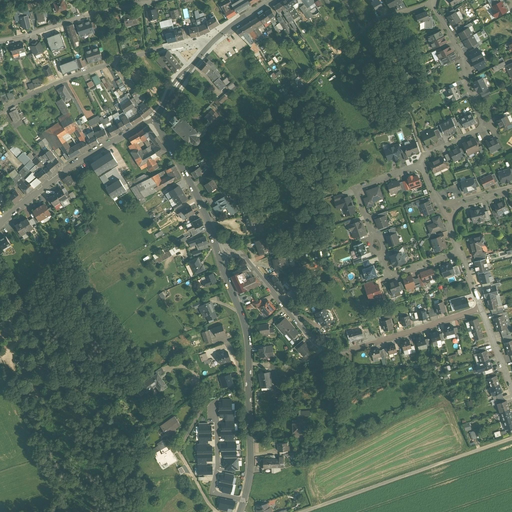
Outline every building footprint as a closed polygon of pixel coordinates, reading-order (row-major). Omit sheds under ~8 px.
[(63,0),(62,0),(54,3),(56,7),(58,12),(66,8),(64,2),(63,0)] [(237,0),(238,0),(232,4),(235,10),(237,13),(250,5),(249,4),(250,3),(248,0),(237,0)] [(288,0),(284,0),(282,1),(286,8),(288,11),(289,13),(291,12),(289,9),(288,10),(288,9),(293,6),(288,0)] [(312,0),(298,0),(297,1),(299,3),(299,2),(301,1),(305,6),(308,10),(309,12),(317,7),(312,0)] [(377,11),(383,7),(378,0),(375,0),(372,2),(377,11)] [(282,1),(277,4),(281,11),(282,10),(286,8),(282,1)] [(499,3),(492,7),(494,10),(491,12),(495,18),(506,12),(501,2),(499,3)] [(296,11),(293,6),(288,9),(288,10),(289,9),(291,12),(289,13),(293,20),(299,16),(296,11)] [(42,9),(35,10),(35,13),(36,17),(38,17),(39,21),(45,20),(42,9)] [(228,10),(225,12),(228,19),(233,16),(235,16),(232,11),(231,9),(228,10)] [(271,9),(265,12),(269,19),(272,17),(275,16),(271,9)] [(156,10),(148,12),(150,21),(151,21),(158,19),(156,10)] [(177,10),(171,12),(173,20),(179,18),(177,10)] [(285,13),(284,14),(289,23),(293,20),(289,13),(288,11),(285,13)] [(29,12),(14,16),(16,22),(19,21),(19,20),(21,19),(21,18),(27,16),(27,17),(30,16),(29,12)] [(265,12),(259,16),(263,23),(264,24),(270,20),(269,19),(265,12)] [(427,12),(416,16),(418,23),(425,21),(430,19),(429,18),(427,12)] [(136,13),(124,16),(126,26),(139,23),(137,18),(136,13)] [(448,17),(447,17),(452,25),(460,21),(455,13),(448,17)] [(27,16),(21,18),(21,19),(24,29),(30,27),(27,17),(27,16)] [(215,17),(209,21),(211,23),(210,23),(213,28),(220,25),(215,17)] [(431,18),(429,18),(430,19),(425,21),(425,28),(432,28),(432,27),(435,26),(433,19),(432,20),(432,18),(431,18)] [(171,19),(163,22),(165,28),(173,26),(171,19)] [(253,20),(248,23),(253,29),(256,27),(258,26),(253,20)] [(293,20),(289,23),(290,24),(291,24),(295,29),(298,27),(297,26),(293,20)] [(90,21),(84,23),(87,35),(94,33),(93,29),(91,23),(90,21)] [(84,23),(77,26),(78,28),(80,34),(81,37),(87,35),(84,23)] [(253,29),(248,23),(243,26),(248,33),(250,31),(253,29)] [(277,26),(274,27),(278,33),(283,30),(279,24),(277,25),(277,26)] [(207,25),(201,27),(204,34),(210,32),(209,31),(207,25)] [(243,26),(237,31),(241,37),(243,36),(247,33),(248,33),(243,26)] [(74,27),(67,29),(70,37),(71,37),(74,36),(76,35),(74,28),(74,27)] [(198,27),(189,29),(191,38),(200,36),(199,29),(198,27)] [(261,35),(256,27),(253,29),(258,37),(261,35)] [(465,30),(459,33),(461,37),(463,41),(473,36),(468,28),(465,30)] [(253,29),(250,31),(250,32),(255,39),(258,37),(253,29)] [(182,30),(175,31),(175,32),(177,41),(184,39),(182,30)] [(431,35),(427,37),(428,40),(429,40),(430,43),(430,42),(443,37),(443,36),(441,31),(431,35)] [(169,34),(166,34),(167,35),(168,43),(177,41),(175,32),(169,34)] [(66,48),(60,33),(47,38),(53,53),(66,48)] [(443,37),(430,42),(433,48),(437,46),(445,43),(446,42),(444,36),(443,36),(443,37)] [(473,36),(463,41),(466,45),(466,46),(468,49),(477,43),(473,36)] [(44,52),(39,42),(37,43),(37,42),(32,44),(33,45),(31,46),(35,56),(44,52)] [(22,43),(17,45),(19,53),(25,52),(22,43)] [(256,47),(253,43),(251,44),(250,46),(251,47),(251,48),(250,49),(254,54),(259,51),(256,47)] [(17,45),(10,47),(13,55),(19,53),(17,45)] [(441,51),(437,53),(439,59),(441,58),(453,53),(450,47),(441,51)] [(98,48),(92,50),(95,61),(102,59),(100,54),(99,52),(98,48)] [(92,50),(85,52),(87,59),(89,63),(95,61),(92,50)] [(471,55),(470,56),(473,62),(482,57),(483,57),(480,50),(479,51),(471,55)] [(182,68),(168,51),(164,54),(161,56),(168,64),(176,73),(182,68)] [(453,53),(441,58),(444,64),(446,63),(453,60),(456,58),(453,52),(453,53)] [(168,64),(161,56),(159,59),(157,60),(164,68),(168,64)] [(482,57),(473,62),(472,62),(475,69),(484,64),(485,63),(482,57)] [(84,61),(82,61),(81,58),(76,60),(79,69),(86,66),(84,61)] [(65,74),(79,69),(76,60),(62,65),(65,74)] [(206,63),(204,61),(198,68),(204,73),(210,67),(206,63)] [(214,64),(209,61),(206,63),(210,67),(213,72),(213,71),(216,70),(216,69),(214,64)] [(49,67),(43,69),(47,77),(52,75),(49,67)] [(224,84),(222,82),(221,81),(218,77),(213,71),(213,72),(210,67),(204,73),(209,77),(211,76),(216,81),(214,83),(220,91),(226,87),(224,84)] [(96,86),(101,83),(96,75),(91,78),(96,86)] [(237,88),(227,76),(221,81),(222,82),(224,84),(225,84),(230,90),(232,92),(237,88)] [(112,94),(114,93),(106,77),(104,78),(106,83),(109,87),(112,94)] [(33,82),(35,88),(41,86),(38,79),(33,82)] [(482,79),(473,83),(474,86),(476,91),(477,90),(478,93),(487,89),(482,79)] [(71,98),(64,87),(57,91),(60,96),(64,103),(71,98)] [(455,87),(448,90),(449,94),(447,94),(449,98),(451,98),(453,101),(460,98),(458,94),(456,91),(457,91),(455,87)] [(94,101),(88,88),(85,89),(92,102),(94,101)] [(140,92),(137,88),(134,90),(135,93),(132,95),(133,97),(137,94),(140,92)] [(224,95),(217,101),(221,104),(222,104),(228,99),(226,97),(224,95)] [(70,113),(62,100),(57,103),(64,116),(70,113)] [(131,100),(127,102),(129,106),(131,110),(132,109),(133,111),(137,109),(136,108),(132,102),(131,100)] [(149,107),(145,102),(144,103),(142,101),(139,104),(143,108),(142,109),(143,111),(149,107)] [(129,106),(127,102),(121,106),(125,113),(131,110),(129,106)] [(219,115),(209,106),(205,110),(208,113),(204,118),(210,124),(219,115)] [(149,107),(143,111),(147,116),(153,112),(149,107)] [(133,111),(132,111),(135,116),(133,118),(136,124),(144,119),(139,111),(137,109),(133,111)] [(143,111),(142,109),(139,111),(144,119),(147,116),(143,111)] [(17,110),(9,113),(14,123),(21,119),(19,114),(17,110)] [(464,128),(464,129),(476,123),(471,112),(465,114),(466,117),(460,119),(461,121),(464,128)] [(64,116),(58,119),(60,122),(61,123),(72,117),(71,115),(70,113),(64,116)] [(79,118),(81,124),(87,121),(85,115),(79,118)] [(120,115),(114,119),(117,124),(122,121),(121,119),(120,115)] [(127,116),(121,119),(122,121),(127,129),(132,126),(127,116)] [(188,123),(185,121),(186,120),(185,120),(182,117),(182,116),(181,116),(181,117),(179,120),(178,119),(178,118),(177,117),(176,117),(174,116),(170,120),(174,124),(172,126),(171,126),(171,127),(172,127),(175,130),(174,131),(175,131),(176,131),(178,133),(177,134),(178,134),(179,134),(181,136),(180,137),(181,138),(182,137),(184,139),(183,140),(184,141),(185,140),(188,143),(186,144),(190,148),(193,144),(195,145),(196,145),(198,145),(199,144),(200,143),(200,142),(200,140),(199,139),(208,130),(204,126),(197,133),(194,130),(195,129),(194,129),(191,127),(192,126),(191,126),(188,124),(189,123),(188,123)] [(72,117),(61,123),(63,126),(68,134),(75,130),(79,128),(72,117)] [(504,118),(497,121),(500,129),(510,124),(507,117),(506,117),(504,118)] [(452,119),(448,121),(448,120),(445,121),(451,135),(454,133),(455,132),(456,131),(456,129),(456,128),(455,126),(452,119)] [(122,121),(117,124),(117,125),(121,132),(127,129),(122,121)] [(445,121),(442,122),(443,124),(439,125),(442,132),(443,134),(444,135),(445,135),(446,136),(447,136),(448,135),(448,136),(451,135),(445,121)] [(60,122),(41,133),(43,135),(45,139),(49,144),(54,151),(60,146),(56,141),(52,134),(63,126),(61,123),(60,122)] [(117,125),(113,127),(116,134),(121,132),(117,125)] [(63,126),(52,134),(56,141),(62,137),(68,134),(63,126)] [(157,137),(148,126),(143,130),(146,133),(144,135),(147,138),(150,136),(152,140),(157,137)] [(116,134),(113,127),(108,129),(110,133),(112,137),(116,134)] [(440,133),(438,129),(433,131),(437,140),(442,137),(440,133)] [(104,130),(99,133),(99,132),(94,135),(95,137),(99,144),(108,139),(107,134),(104,130)] [(143,130),(137,134),(132,137),(136,142),(141,139),(143,141),(147,138),(144,135),(146,133),(143,130)] [(432,130),(426,133),(427,134),(423,136),(425,140),(424,140),(427,145),(430,143),(431,144),(434,143),(433,142),(437,140),(433,131),(432,130)] [(49,144),(45,139),(43,135),(40,136),(43,140),(38,144),(42,148),(49,144)] [(71,150),(62,137),(56,141),(60,146),(65,154),(67,153),(71,150)] [(92,139),(90,140),(94,146),(99,144),(95,137),(92,139)] [(136,142),(132,137),(129,139),(134,147),(137,145),(136,142)] [(494,138),(486,142),(490,151),(494,149),(494,151),(499,148),(494,138)] [(87,141),(86,139),(82,141),(83,143),(80,145),(84,151),(91,148),(87,141)] [(478,147),(474,139),(469,142),(474,152),(479,150),(478,147)] [(410,144),(409,142),(404,144),(405,146),(406,150),(405,151),(407,156),(411,154),(411,155),(415,153),(418,152),(415,142),(410,144)] [(474,152),(469,142),(463,144),(467,153),(468,155),(474,152)] [(137,145),(134,147),(136,149),(131,153),(135,161),(144,156),(137,145)] [(157,146),(153,149),(154,150),(158,156),(167,151),(162,145),(158,147),(157,146)] [(405,146),(400,147),(402,152),(405,160),(409,159),(407,156),(405,151),(406,150),(405,146)] [(395,147),(386,150),(387,153),(386,155),(387,156),(389,160),(392,158),(393,160),(398,159),(397,157),(399,156),(398,154),(395,147)] [(456,149),(450,152),(453,160),(457,158),(457,159),(462,157),(461,154),(459,150),(457,147),(455,148),(456,149)] [(71,150),(67,153),(71,159),(78,155),(74,148),(71,150)] [(154,150),(149,152),(153,159),(158,156),(154,150)] [(54,156),(53,154),(52,155),(51,153),(50,152),(49,152),(46,154),(49,158),(52,163),(56,159),(54,156)] [(144,156),(135,161),(139,167),(146,163),(153,159),(149,152),(148,153),(144,156)] [(31,160),(23,153),(18,158),(27,167),(29,169),(33,174),(37,171),(38,170),(39,169),(36,166),(33,162),(31,160)] [(111,153),(92,164),(99,175),(117,164),(111,153)] [(444,163),(442,157),(436,160),(440,170),(446,167),(444,163)] [(56,159),(52,163),(57,169),(62,166),(56,159)] [(153,159),(146,163),(151,172),(158,168),(153,159)] [(436,160),(429,163),(434,173),(440,170),(436,160)] [(57,169),(52,163),(49,165),(48,166),(48,167),(53,173),(57,169)] [(175,166),(167,170),(170,176),(173,182),(181,177),(175,166)] [(53,173),(48,167),(44,171),(49,177),(53,173)] [(26,173),(22,176),(25,179),(30,184),(34,189),(42,182),(36,176),(33,174),(29,169),(26,173)] [(202,174),(198,169),(192,173),(195,179),(202,174)] [(509,169),(503,171),(503,172),(499,174),(500,178),(500,179),(500,180),(501,181),(502,183),(505,182),(506,183),(510,181),(509,181),(511,179),(511,177),(511,178),(509,169)] [(44,171),(43,170),(40,172),(38,174),(44,180),(49,177),(44,171)] [(131,188),(149,179),(151,178),(149,175),(145,174),(133,180),(130,173),(124,176),(131,188)] [(18,187),(19,186),(18,184),(22,180),(24,179),(22,176),(20,174),(13,180),(18,187)] [(44,180),(38,174),(36,176),(42,182),(44,180)] [(110,183),(105,175),(100,178),(105,186),(110,183)] [(159,178),(157,175),(151,178),(149,179),(152,186),(149,188),(151,194),(164,187),(161,181),(159,178)] [(491,175),(480,180),(484,188),(495,183),(491,175)] [(74,182),(70,176),(69,177),(68,176),(63,180),(68,186),(74,182)] [(170,176),(161,181),(164,187),(173,182),(170,176)] [(417,176),(412,177),(412,176),(409,177),(409,178),(408,179),(408,180),(410,187),(415,186),(416,188),(421,186),(419,182),(420,179),(418,178),(417,176)] [(149,179),(131,188),(139,201),(151,194),(149,188),(152,186),(149,179)] [(472,179),(461,182),(464,191),(464,193),(476,189),(475,188),(473,180),(472,179)] [(27,186),(26,185),(22,180),(18,184),(19,186),(27,195),(31,191),(27,186)] [(408,180),(402,182),(405,190),(409,189),(410,187),(408,180)] [(120,181),(107,189),(113,199),(126,191),(120,181)] [(212,181),(205,185),(210,193),(217,188),(212,181)] [(398,181),(393,183),(392,183),(391,184),(388,185),(390,192),(392,192),(396,194),(397,191),(401,190),(401,189),(399,183),(398,181)] [(174,198),(183,193),(179,186),(173,190),(165,195),(169,201),(174,198)] [(378,187),(367,191),(369,197),(371,202),(373,202),(382,198),(378,187)] [(65,194),(62,190),(56,194),(61,203),(68,199),(65,194)] [(22,198),(16,191),(13,193),(14,194),(10,197),(15,203),(22,198)] [(183,193),(174,198),(177,204),(178,205),(180,203),(187,199),(183,193)] [(61,203),(56,194),(49,198),(51,202),(54,207),(61,203)] [(226,196),(216,202),(218,205),(222,211),(227,207),(232,215),(239,211),(234,203),(231,205),(226,196)] [(336,201),(335,201),(337,209),(343,207),(346,215),(354,213),(349,196),(344,198),(336,201)] [(369,197),(364,199),(367,207),(374,205),(373,202),(371,202),(369,197)] [(177,204),(174,198),(169,201),(173,207),(177,204)] [(503,201),(494,206),(496,210),(498,215),(499,215),(504,212),(503,211),(507,209),(503,201)] [(425,203),(420,205),(422,211),(424,210),(425,215),(433,212),(429,202),(425,203)] [(45,205),(39,208),(45,218),(51,215),(48,210),(45,205)] [(218,205),(213,208),(217,214),(222,211),(218,205)] [(186,207),(176,213),(178,216),(184,213),(187,218),(189,217),(194,214),(194,213),(190,206),(187,208),(186,207)] [(45,218),(39,208),(33,212),(36,217),(39,222),(45,218)] [(481,209),(470,211),(472,218),(473,223),(484,220),(482,213),(481,209)] [(496,210),(492,212),(495,219),(500,217),(499,215),(498,215),(496,210)] [(255,216),(246,218),(248,226),(250,226),(257,224),(255,216)] [(379,218),(375,219),(379,229),(387,226),(385,221),(387,221),(385,216),(379,218)] [(435,223),(428,226),(431,233),(435,231),(443,228),(438,217),(433,219),(435,223)] [(29,221),(27,219),(22,222),(28,232),(33,229),(32,227),(29,221)] [(197,220),(192,222),(194,226),(195,229),(197,228),(198,229),(201,228),(200,227),(203,225),(200,219),(197,220)] [(354,223),(347,226),(349,231),(353,230),(354,230),(355,233),(352,234),(354,238),(361,235),(362,236),(366,234),(361,221),(354,223)] [(28,232),(22,222),(16,226),(17,228),(22,236),(28,232)] [(257,224),(250,226),(251,233),(259,232),(257,224)] [(22,236),(17,228),(14,230),(21,240),(24,239),(22,236)] [(390,235),(386,237),(390,246),(399,243),(396,234),(396,233),(390,235)] [(438,238),(431,240),(435,251),(437,250),(437,251),(441,250),(441,249),(446,247),(443,239),(442,236),(438,238)] [(483,236),(469,239),(473,256),(474,255),(482,253),(480,246),(485,245),(483,236)] [(6,237),(0,240),(0,246),(2,250),(11,245),(6,237)] [(205,237),(196,240),(198,244),(200,249),(192,252),(194,258),(202,255),(201,250),(203,250),(202,246),(207,245),(208,244),(205,237)] [(264,239),(255,242),(257,247),(258,246),(261,253),(264,252),(264,253),(268,251),(266,245),(271,243),(269,239),(265,241),(264,239)] [(363,243),(353,246),(357,257),(366,253),(365,250),(366,250),(365,245),(364,246),(363,243)] [(182,249),(180,245),(157,259),(159,263),(182,249)] [(395,254),(391,256),(393,259),(391,260),(394,266),(398,264),(398,265),(400,266),(401,265),(402,264),(402,263),(401,259),(402,258),(401,253),(400,252),(395,254)] [(287,257),(274,260),(276,270),(289,267),(287,257)] [(198,258),(188,262),(189,265),(186,266),(190,276),(205,270),(203,265),(202,265),(198,258)] [(363,261),(362,261),(365,268),(369,267),(368,266),(370,265),(368,259),(363,261)] [(477,261),(474,262),(476,267),(476,268),(487,265),(486,259),(477,261)] [(451,264),(441,267),(442,271),(441,273),(443,274),(443,275),(446,274),(447,274),(447,275),(453,273),(454,273),(452,268),(451,264)] [(365,268),(362,269),(366,279),(377,275),(374,265),(369,267),(365,268)] [(487,265),(476,268),(476,267),(475,268),(475,269),(476,269),(477,274),(480,273),(488,271),(489,271),(487,265)] [(432,269),(420,273),(420,274),(423,281),(429,279),(429,280),(435,278),(432,269)] [(481,284),(482,284),(490,282),(492,281),(490,273),(489,273),(488,271),(480,273),(480,275),(479,275),(481,284)] [(213,274),(204,277),(205,280),(206,279),(208,285),(216,282),(213,274)] [(238,275),(231,278),(239,294),(246,291),(243,283),(239,275),(238,275)] [(411,275),(403,278),(408,292),(413,290),(411,287),(415,286),(412,277),(411,275)] [(251,278),(243,283),(246,291),(247,292),(261,285),(254,277),(251,278)] [(271,281),(270,282),(276,288),(281,284),(276,278),(275,277),(271,281)] [(372,280),(364,283),(366,288),(367,288),(367,287),(374,285),(372,280)] [(397,280),(389,283),(393,293),(400,290),(398,282),(397,280)] [(281,284),(276,288),(282,295),(283,295),(286,291),(287,291),(281,284)] [(374,285),(367,287),(367,288),(369,293),(373,294),(374,297),(381,295),(378,284),(374,285)] [(491,288),(482,290),(484,297),(485,297),(486,300),(495,298),(496,298),(495,295),(498,294),(496,287),(496,286),(491,288)] [(294,293),(289,297),(292,301),(298,296),(295,292),(294,293)] [(495,298),(486,300),(488,306),(497,304),(496,304),(495,298)] [(453,303),(455,310),(469,306),(467,299),(460,301),(453,302),(453,303)] [(260,301),(252,304),(257,309),(263,304),(260,301)] [(202,306),(199,307),(202,314),(205,312),(212,309),(214,308),(211,302),(202,306)] [(269,302),(260,309),(264,314),(265,313),(268,316),(268,315),(268,316),(270,316),(271,315),(272,313),(271,313),(275,310),(269,302)] [(442,302),(434,304),(436,309),(437,314),(446,312),(444,305),(443,306),(442,302)] [(212,309),(205,312),(209,321),(216,318),(212,309)] [(325,309),(316,314),(322,325),(323,325),(331,321),(325,309)] [(436,309),(428,311),(430,318),(437,316),(437,314),(436,309)] [(425,310),(417,312),(419,320),(427,318),(425,311),(425,310)] [(417,312),(410,314),(412,322),(419,320),(417,312)] [(502,312),(492,315),(493,318),(493,319),(494,319),(495,325),(505,322),(502,313),(502,312)] [(408,316),(401,318),(402,321),(401,321),(402,326),(410,324),(408,316)] [(282,317),(275,323),(277,326),(284,319),(282,317)] [(293,329),(285,319),(284,319),(277,326),(276,326),(281,331),(282,330),(286,334),(289,331),(289,332),(292,329),(293,329)] [(389,319),(382,321),(383,326),(384,331),(392,329),(391,323),(390,323),(389,319)] [(477,319),(469,321),(470,325),(471,325),(473,331),(480,328),(479,325),(477,319)] [(505,322),(495,325),(497,331),(501,330),(506,329),(507,329),(507,328),(506,329),(504,322),(505,322)] [(268,325),(259,327),(260,335),(269,333),(269,329),(268,325)] [(222,326),(213,329),(216,337),(225,334),(222,326)] [(453,326),(445,328),(446,335),(450,334),(450,335),(454,334),(455,334),(453,329),(453,326)] [(480,328),(473,331),(474,336),(474,337),(475,341),(483,338),(481,332),(480,328)] [(297,335),(292,329),(289,332),(287,334),(292,339),(297,335)] [(361,329),(353,332),(352,330),(347,331),(351,342),(351,341),(361,338),(361,339),(364,338),(361,329)] [(208,331),(202,333),(206,344),(212,342),(208,331)] [(438,332),(430,334),(432,341),(436,340),(436,341),(440,340),(439,335),(438,332)] [(423,336),(415,338),(417,345),(421,344),(421,345),(425,344),(426,344),(424,340),(423,336)] [(409,341),(401,343),(401,342),(401,343),(403,350),(406,349),(407,350),(411,349),(411,347),(409,340),(409,341)] [(304,344),(298,349),(304,357),(310,351),(304,344)] [(394,345),(386,347),(388,354),(392,353),(392,354),(397,353),(394,345)] [(272,346),(266,347),(258,348),(259,358),(267,357),(268,358),(273,357),(272,346)] [(378,350),(371,352),(372,359),(376,358),(376,359),(378,358),(380,358),(381,358),(379,352),(378,350)] [(486,351),(478,353),(480,358),(479,358),(480,362),(489,359),(486,351)] [(228,352),(224,354),(223,352),(217,354),(220,364),(231,361),(228,352)] [(206,353),(200,356),(202,362),(208,360),(206,353)] [(27,366),(21,356),(19,358),(16,360),(22,369),(27,366)] [(480,362),(479,362),(480,364),(480,365),(476,366),(478,372),(491,368),(492,368),(489,359),(480,362)] [(156,371),(158,374),(159,376),(165,372),(162,367),(156,371)] [(269,372),(263,373),(264,375),(258,376),(260,389),(266,388),(271,387),(269,372)] [(153,377),(142,385),(147,392),(156,385),(160,391),(167,387),(159,376),(158,374),(153,377)] [(230,375),(219,378),(222,388),(231,385),(229,379),(231,379),(230,375)] [(496,376),(488,378),(489,383),(488,383),(490,387),(491,387),(499,384),(496,376)] [(499,384),(491,387),(492,392),(491,392),(492,395),(492,396),(501,393),(499,384)] [(141,396),(147,392),(142,385),(136,389),(141,396)] [(506,401),(498,404),(500,408),(499,409),(500,412),(501,412),(509,409),(506,401)] [(509,409),(501,412),(502,417),(501,417),(503,421),(504,421),(511,418),(509,409)] [(174,416),(169,420),(169,421),(162,426),(169,436),(176,430),(175,429),(180,425),(174,416)] [(297,423),(297,421),(292,421),(293,432),(297,432),(297,435),(301,435),(301,423),(297,423)] [(287,443),(278,444),(279,452),(287,451),(287,443)] [(167,462),(169,465),(177,460),(173,455),(172,454),(173,453),(170,449),(169,450),(163,453),(161,450),(156,452),(155,453),(157,457),(156,457),(159,462),(160,461),(162,464),(167,462)] [(236,458),(225,458),(225,462),(226,462),(226,463),(224,463),(224,466),(225,466),(225,469),(228,469),(228,470),(235,470),(235,469),(238,469),(238,458),(236,458)] [(279,460),(263,460),(263,468),(263,469),(264,469),(264,468),(274,468),(279,468),(279,460)] [(222,475),(220,482),(221,482),(232,485),(233,477),(225,476),(222,475)] [(231,492),(233,485),(232,485),(221,482),(219,489),(223,490),(231,492)] [(233,509),(235,502),(221,499),(219,506),(228,508),(233,509)]
